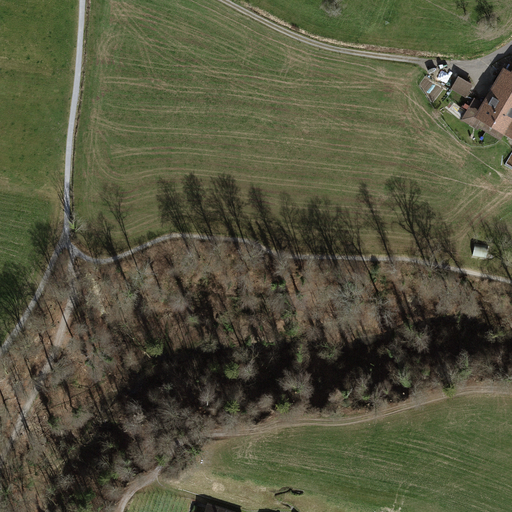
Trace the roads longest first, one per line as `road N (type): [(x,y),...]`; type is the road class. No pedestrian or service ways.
road 1 (track): [(511,394),(476,393),(374,418),(285,422),(182,447),(122,511)]
road 2 (unclassified): [(224,0),(298,38),(362,53),(472,66),(511,47)]
road 3 (track): [(64,243),(83,0)]
road 4 (track): [(0,359),(64,243)]
